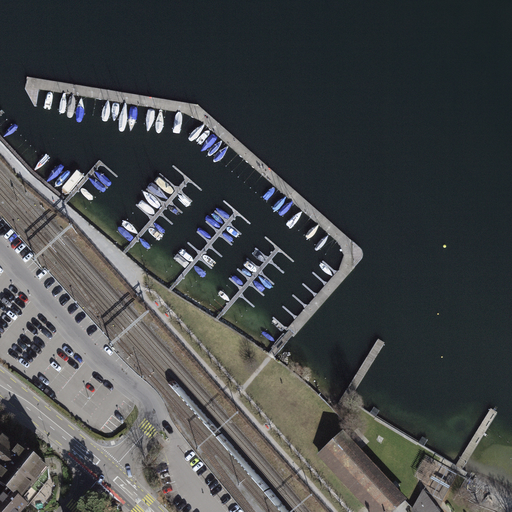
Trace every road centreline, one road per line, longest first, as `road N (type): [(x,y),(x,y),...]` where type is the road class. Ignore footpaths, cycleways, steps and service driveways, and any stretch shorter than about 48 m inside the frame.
road 1 (residential): [(108,470),(155,412),(0,249)]
road 2 (primary): [(0,383),(108,470)]
